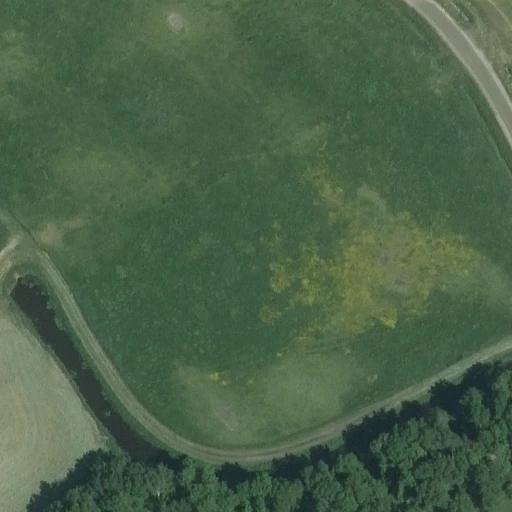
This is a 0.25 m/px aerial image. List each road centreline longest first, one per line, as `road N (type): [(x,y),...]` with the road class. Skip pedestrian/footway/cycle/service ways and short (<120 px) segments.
road 1 (track): [(0,221),(54,271),(142,423),(223,461),(286,455),(511,345)]
road 2 (unclassified): [(511,126),(471,54),(418,0)]
